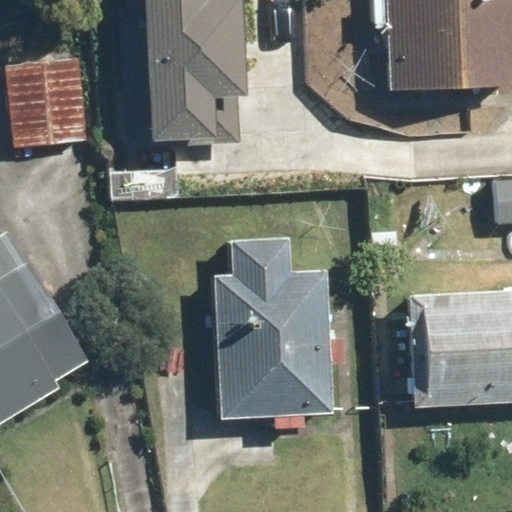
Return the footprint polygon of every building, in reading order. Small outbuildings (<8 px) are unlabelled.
[(85,0),(102,165),(188,156),(171,0),(85,0)] [(378,0),(382,89),(510,83),(506,0),(378,0)] [(0,82),(7,146),(80,138),(70,50),(0,57),(0,82)] [(406,136),(396,134),(387,137),(380,144),(378,154),(381,163),(389,169),(398,172),(408,169),(414,161),(416,152),(413,142),(406,136)] [(511,175),(490,176),(492,220),(511,218),(511,175)] [(0,416),(50,386),(45,378),(79,358),(2,229),(0,230),(0,416)] [(213,417),(324,411),(317,267),(283,269),(281,232),(222,235),(224,271),(206,272),(213,417)] [(405,404),(511,399),(511,286),(401,291),(405,404)]
